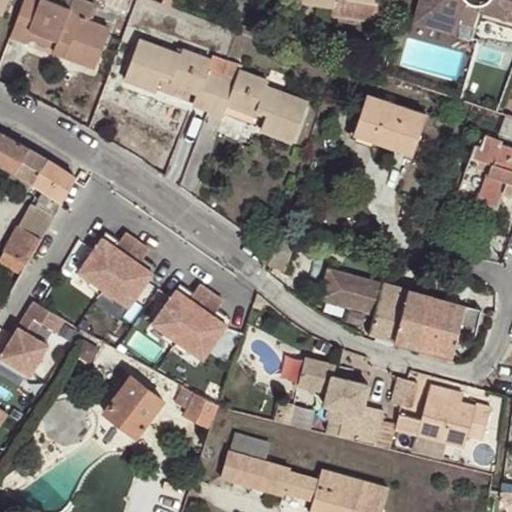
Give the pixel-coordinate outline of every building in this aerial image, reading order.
[(22,0),(9,35),(27,42),(29,37),(54,46),(52,52),(95,67),(110,28),(89,21),(94,3),(87,0),(72,0),(70,7),(51,0),(22,0)] [(376,22),(378,0),(300,0),(300,2),(331,7),(330,15),(376,22)] [(454,33),(458,21),(429,12),(432,0),(420,0),(414,21),(454,33)] [(511,0),(432,0),(429,12),(458,21),(464,0),(468,3),(472,4),(475,5),(479,4),(479,7),(511,16),(511,0)] [(511,16),(479,7),(476,15),(511,26),(511,16)] [(236,32),(262,41),(266,30),(258,28),(257,31),(239,25),(236,32)] [(192,104),(207,110),(227,58),(213,54),(210,58),(182,47),(180,53),(139,38),(124,79),(155,90),(159,80),(161,74),(170,77),(169,83),(196,93),(192,104)] [(374,49),(372,70),(383,74),(386,50),(374,49)] [(227,58),(207,110),(223,115),(227,105),(254,114),(257,109),(266,113),(264,118),(261,129),(293,141),(307,101),(266,86),(267,80),(240,69),(241,64),(227,58)] [(159,80),(169,83),(170,77),(161,74),(159,80)] [(372,108),(375,97),(369,95),(365,106),(372,108)] [(422,114),(375,97),(372,108),(365,106),(359,125),(378,131),(375,141),(410,152),(422,114)] [(257,109),(254,114),(264,118),(266,113),(257,109)] [(511,137),(511,116),(506,115),(499,133),(511,137)] [(356,134),(375,141),(378,131),(359,125),(356,134)] [(31,182),(46,157),(32,148),(0,131),(0,164),(12,171),(31,182)] [(511,193),(511,191),(511,149),(499,145),(501,140),(484,135),(480,145),(475,144),(471,156),(492,163),(479,200),(497,207),(503,191),(511,193)] [(76,175),(46,157),(31,182),(44,190),(61,201),(76,175)] [(4,182),(23,194),(24,194),(31,182),(12,171),(4,182)] [(54,215),(61,201),(44,190),(36,204),(54,215)] [(0,258),(0,262),(20,274),(40,238),(54,215),(36,204),(31,202),(0,258)] [(116,245),(120,239),(107,230),(103,235),(116,245)] [(299,234),(278,230),(271,250),(268,261),(285,270),(299,234)] [(103,287),(138,239),(126,231),(120,239),(116,245),(103,235),(78,269),(103,287)] [(150,248),(138,239),(103,287),(128,305),(153,271),(140,262),(144,256),(150,248)] [(140,262),(153,271),(157,266),(144,256),(140,262)] [(364,333),(414,346),(427,294),(322,267),(317,287),(346,294),(342,306),(369,314),(364,333)] [(190,297),(194,292),(181,283),(177,288),(190,297)] [(212,292),(200,284),(194,292),(190,297),(177,288),(152,322),(177,340),(212,292)] [(346,294),(317,287),(315,293),(319,300),(342,306),(346,294)] [(212,292),(177,340),(202,358),(227,324),(214,314),(217,309),(224,300),(212,292)] [(462,304),(427,294),(414,346),(449,356),(455,330),(462,304)] [(34,299),(26,312),(41,321),(56,331),(64,318),(34,299)] [(479,308),(462,304),(455,330),(472,334),(479,308)] [(214,314),(227,324),(231,318),(217,309),(214,314)] [(33,334),(41,321),(26,312),(18,325),(33,334)] [(0,354),(30,373),(48,343),(33,334),(18,325),(0,352),(0,354)] [(331,408),(328,423),(339,426),(337,438),(390,450),(395,429),(397,424),(382,420),(385,412),(365,406),(370,385),(332,375),(334,365),(305,358),(298,385),(325,393),(322,405),(331,408)] [(130,375),(104,410),(137,435),(163,399),(130,375)] [(108,390),(98,383),(91,394),(100,401),(108,390)] [(184,414),(211,429),(219,407),(219,405),(182,385),(174,401),(186,408),(184,414)] [(430,393),(461,401),(462,393),(433,385),(430,393)] [(489,408),(461,401),(430,393),(428,393),(421,420),(400,415),(397,424),(395,429),(417,435),(447,442),(463,447),(467,435),(481,438),(489,408)] [(339,426),(328,423),(325,435),(337,438),(339,426)] [(236,435),(231,451),(258,458),(263,460),(267,443),(236,435)] [(443,458),(447,442),(417,435),(413,450),(443,458)] [(258,458),(231,451),(228,450),(221,477),(251,485),(258,458)] [(263,460),(258,458),(251,485),(266,489),(272,463),(263,460)] [(288,467),(272,463),(266,489),(281,493),(283,490),(313,499),(310,511),(379,511),(386,487),(322,469),(319,480),(288,471),(288,467)]
